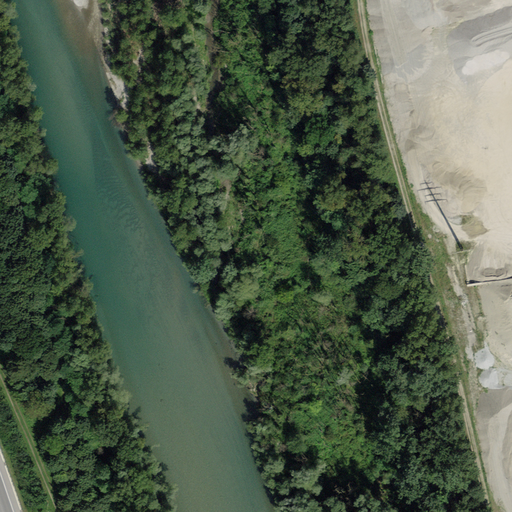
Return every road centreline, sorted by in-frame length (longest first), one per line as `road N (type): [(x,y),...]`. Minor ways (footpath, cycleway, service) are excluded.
road 1 (track): [(359,0),(433,252),(485,511)]
road 2 (track): [(56,511),(0,369)]
